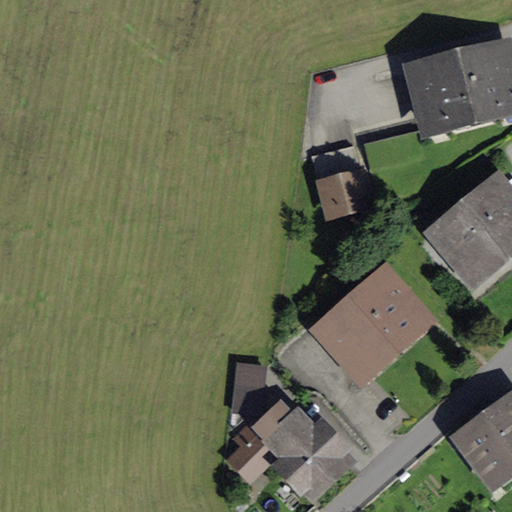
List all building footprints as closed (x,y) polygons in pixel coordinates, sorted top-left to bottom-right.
[(511,117),(511,39),(405,67),(423,140),(511,117)] [(372,211),(355,147),(311,158),(328,223),(372,211)] [(476,294),(511,263),(511,183),(501,171),(426,236),(476,294)] [(363,391),(439,323),(387,266),(311,333),(363,391)] [(493,496),(511,482),(511,394),(451,440),(493,496)] [(317,426),(299,407),(293,413),(282,402),(251,431),(247,427),(233,440),(240,447),(225,461),(251,488),(271,469),(302,501),(306,498),(313,506),(357,465),(349,457),(354,452),(324,420),(317,426)]
